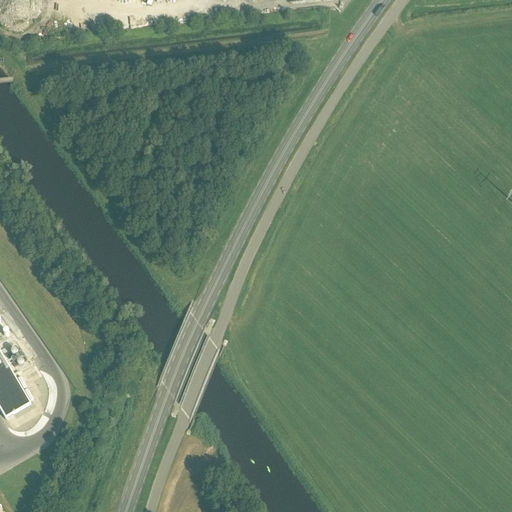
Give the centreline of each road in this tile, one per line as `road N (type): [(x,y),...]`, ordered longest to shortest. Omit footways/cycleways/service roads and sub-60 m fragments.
road 1 (primary): [(126,511),(202,311),(295,130),(382,0)]
road 2 (unclassified): [(150,511),(247,258),(311,140),(405,0)]
road 3 (track): [(202,311),(176,301),(0,51)]
road 4 (track): [(215,338),(336,511)]
